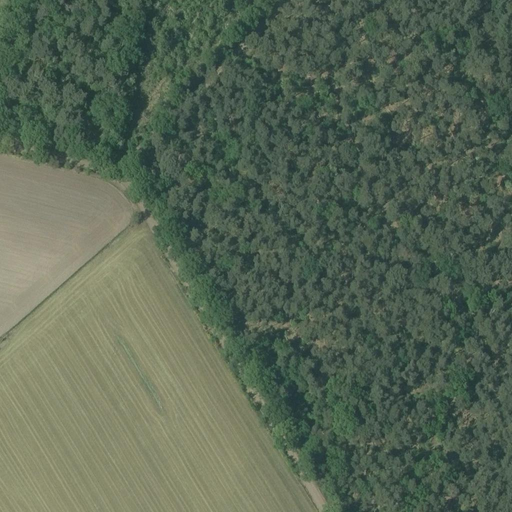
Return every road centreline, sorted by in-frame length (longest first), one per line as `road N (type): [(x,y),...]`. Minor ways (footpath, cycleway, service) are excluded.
road 1 (track): [(120,164),(115,170),(327,511)]
road 2 (track): [(281,0),(120,164)]
road 3 (track): [(487,316),(420,511)]
